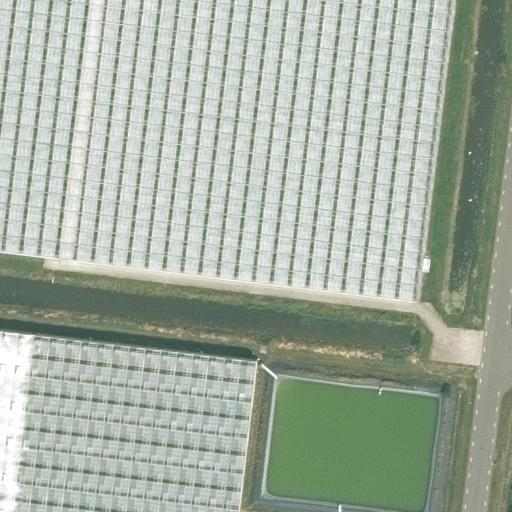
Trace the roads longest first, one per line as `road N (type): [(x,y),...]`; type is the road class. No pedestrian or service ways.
road 1 (unclassified): [(492,361),(511,200)]
road 2 (unclassified): [(474,511),(492,361)]
